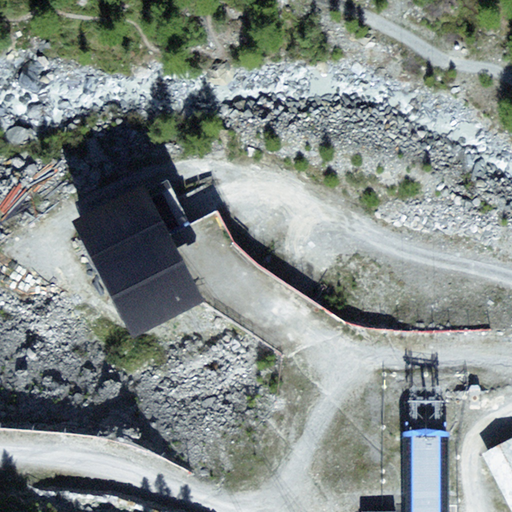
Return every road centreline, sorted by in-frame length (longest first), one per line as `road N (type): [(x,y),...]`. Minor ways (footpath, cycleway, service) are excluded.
road 1 (track): [(511,276),(236,173),(170,167),(74,199),(27,228),(39,268),(100,309)]
road 2 (track): [(0,460),(119,452),(250,511)]
road 3 (track): [(511,376),(498,369),(317,397)]
road 4 (track): [(511,77),(450,61),(428,34),(342,0)]
road 5 (track): [(511,403),(496,402),(467,456),(475,511)]
road 6 (track): [(266,511),(304,449),(317,397)]
